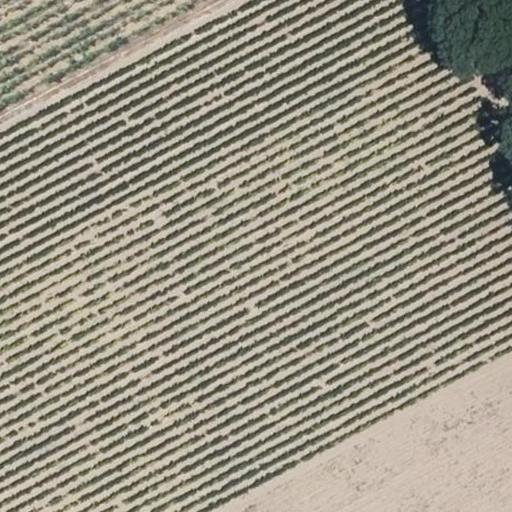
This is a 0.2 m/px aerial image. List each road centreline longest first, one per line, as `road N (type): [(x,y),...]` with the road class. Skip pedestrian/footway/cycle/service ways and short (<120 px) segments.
road 1 (track): [(511,98),(476,0),(231,0),(0,121)]
road 2 (track): [(222,511),(511,360)]
